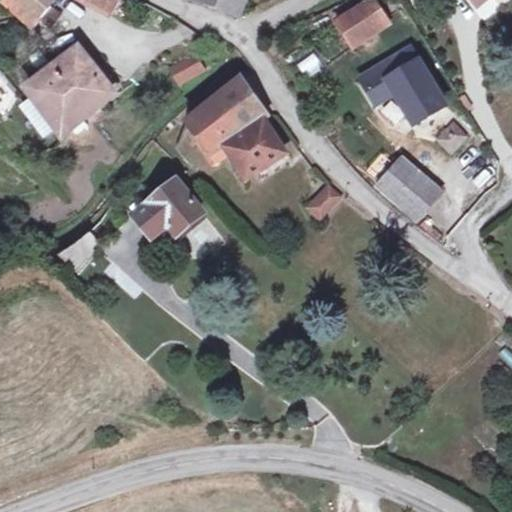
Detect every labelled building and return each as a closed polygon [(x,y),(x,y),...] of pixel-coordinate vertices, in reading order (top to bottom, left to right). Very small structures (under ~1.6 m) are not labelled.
[(52,12),(35,0),(11,0),(8,5),(59,39),(69,26),(52,12)] [(61,0),(35,0),(52,12),(61,0)] [(121,0),(85,0),(114,15),(121,0)] [(252,0),(206,0),(205,4),(245,18),(252,0)] [(373,0),(335,24),(352,48),(391,23),(373,0)] [(413,51),(364,81),(379,105),(397,94),(417,126),(439,112),(436,106),(444,101),(413,51)] [(196,54),(167,68),(177,88),(205,74),(196,54)] [(116,95),(82,56),(34,94),(69,135),(116,95)] [(208,144),(258,106),(240,80),(191,123),(208,144)] [(0,105),(8,111),(17,98),(0,85),(0,105)] [(448,107),(444,101),(436,106),(439,112),(448,107)] [(267,123),(258,106),(208,144),(218,156),(231,147),(267,123)] [(288,154),(267,123),(231,147),(250,180),(288,154)] [(453,155),(468,140),(455,126),(439,141),(453,155)] [(442,194),(404,162),(382,190),(420,222),(442,194)] [(204,213),(183,184),(145,214),(166,238),(174,231),(179,235),(204,213)] [(334,187),(313,210),(325,221),(345,197),(334,187)] [(91,232),(63,250),(75,269),(103,251),(91,232)]
